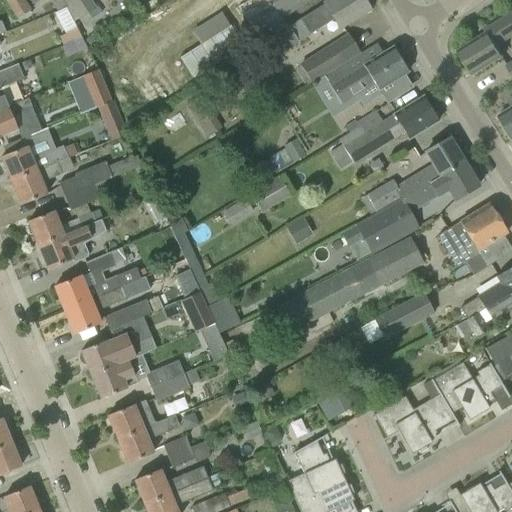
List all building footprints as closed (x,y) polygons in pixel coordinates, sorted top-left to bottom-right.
[(4,0),(17,19),(30,10),(23,0),(4,0)] [(51,0),(50,1),(56,11),(67,7),(64,0),(51,0)] [(64,0),(67,7),(74,22),(94,9),(88,0),(64,0)] [(267,0),(279,19),(309,0),(267,0)] [(331,0),(301,19),(310,33),(334,18),(339,27),(368,9),(362,0),(331,0)] [(486,34),(457,52),(472,75),(502,57),(496,47),(511,36),(511,12),(484,30),(486,34)] [(73,29),(64,33),(69,43),(78,38),(73,29)] [(93,34),(85,40),(90,47),(98,42),(93,34)] [(300,66),(310,83),(358,53),(347,36),(300,66)] [(407,72),(392,47),(382,54),(376,45),(323,77),(342,107),(355,99),(353,95),(373,83),(378,91),(407,72)] [(18,65),(0,72),(0,88),(14,82),(23,78),(18,65)] [(97,70),(81,76),(95,108),(97,107),(111,101),(97,70)] [(0,109),(7,107),(22,101),(14,82),(0,88),(0,109)] [(185,105),(206,138),(222,128),(201,95),(185,105)] [(393,116),(382,123),(375,112),(356,123),(359,128),(338,140),(352,163),(403,131),(407,139),(437,121),(422,97),(393,115),(393,116)] [(0,109),(0,138),(1,138),(17,131),(21,140),(41,131),(32,108),(28,99),(22,101),(7,107),(0,109)] [(97,107),(110,141),(127,134),(113,101),(111,101),(97,107)] [(511,107),(498,117),(511,138),(511,107)] [(360,199),(372,217),(462,163),(447,138),(430,149),(426,151),(435,167),(414,180),(412,177),(396,186),(392,180),(360,199)] [(283,147),(293,162),(304,155),(294,139),(283,147)] [(0,157),(10,181),(56,162),(67,158),(62,146),(30,159),(25,147),(0,157)] [(58,182),(64,197),(93,184),(93,185),(143,166),(138,154),(106,167),(104,161),(73,173),(74,176),(58,182)] [(56,162),(10,181),(20,205),(45,195),(40,182),(61,173),(56,162)] [(462,163),(372,217),(355,227),(373,257),(418,229),(409,214),(448,190),(455,200),(477,187),(462,163)] [(249,194),(260,213),(290,196),(279,176),(249,194)] [(93,184),(64,197),(70,210),(99,199),(93,185),(93,184)] [(155,198),(147,202),(151,212),(159,208),(155,198)] [(243,198),(221,211),(229,225),(251,212),(243,198)] [(506,233),(488,204),(437,236),(450,256),(471,242),(477,252),(506,233)] [(98,210),(91,213),(95,222),(101,220),(102,219),(98,210)] [(27,222),(37,246),(95,222),(91,213),(58,226),(52,212),(27,222)] [(95,222),(37,246),(47,270),(72,260),(73,263),(88,257),(82,242),(91,238),(104,231),(105,232),(106,232),(101,220),(95,222)] [(182,234),(173,238),(184,260),(193,256),(182,234)] [(274,308),(286,332),(358,295),(422,262),(409,239),(362,263),(307,291),(274,308)] [(53,287),(63,311),(134,281),(130,270),(104,280),(101,272),(125,262),(120,248),(84,262),(89,273),(80,277),(80,276),(53,287)] [(464,263),(472,276),(487,267),(479,254),(464,263)] [(484,309),(511,291),(511,266),(496,276),(500,283),(476,298),(460,308),(467,318),(478,312),(483,309),(484,309)] [(216,301),(209,284),(206,284),(203,277),(202,277),(201,276),(193,281),(199,294),(205,306),(216,301)] [(134,281),(63,311),(73,335),(99,324),(94,311),(139,293),(134,281)] [(511,291),(484,309),(491,321),(511,307),(511,291)] [(199,330),(213,325),(205,306),(199,294),(181,302),(194,332),(199,330)] [(383,340),(433,313),(423,294),(359,328),(368,344),(381,337),(383,340)] [(103,317),(108,330),(150,313),(145,300),(103,317)] [(218,306),(224,328),(240,323),(234,302),(218,306)] [(488,329),(478,313),(464,321),(473,338),(488,329)] [(213,325),(199,330),(212,363),(228,356),(213,325)] [(127,361),(147,353),(146,352),(155,349),(150,338),(142,341),(129,346),(125,335),(107,343),(106,341),(98,344),(80,351),(81,354),(79,354),(78,359),(80,363),(83,365),(85,364),(90,375),(127,360),(127,361)] [(494,366),(493,367),(494,368),(508,357),(511,362),(511,341),(509,335),(484,349),(494,366)] [(127,360),(90,375),(100,399),(118,392),(137,384),(136,381),(135,382),(127,361),(127,360)] [(144,375),(150,389),(183,375),(177,361),(144,375)] [(431,380),(429,380),(438,394),(450,414),(460,408),(468,421),(488,409),(485,403),(493,399),(489,393),(501,386),(488,364),(487,364),(488,365),(475,372),(477,375),(471,379),(461,363),(431,381),(431,380)] [(183,375),(150,389),(155,403),(189,389),(183,375)] [(438,394),(429,380),(421,386),(429,400),(418,406),(420,410),(413,414),(403,397),(372,415),(386,438),(397,431),(410,454),(417,451),(418,454),(426,449),(424,446),(430,443),(428,438),(435,433),(434,431),(454,419),(450,414),(438,394)] [(107,416),(117,440),(154,425),(153,423),(144,401),(132,406),(132,405),(107,416)] [(154,425),(117,440),(127,464),(152,453),(147,440),(166,431),(165,430),(178,425),(174,415),(153,423),(154,425)] [(0,446),(10,443),(6,432),(9,431),(4,419),(1,420),(0,419),(0,418),(0,446)] [(162,445),(167,457),(190,448),(185,436),(162,445)] [(285,481),(295,503),(343,480),(340,474),(343,473),(339,465),(337,466),(334,460),(329,463),(325,454),(321,455),(315,441),(292,453),(293,454),(302,473),(285,481)] [(0,446),(0,474),(20,467),(10,443),(0,446)] [(190,448),(167,457),(171,467),(194,458),(190,448)] [(258,458),(272,487),(285,481),(271,451),(258,458)] [(234,452),(226,456),(231,467),(239,463),(234,452)] [(133,480),(143,504),(206,478),(202,466),(165,482),(159,470),(133,480)] [(215,475),(206,478),(210,488),(219,484),(215,475)] [(206,478),(143,504),(146,511),(176,511),(174,505),(211,490),(210,488),(206,478)] [(348,511),(351,511),(347,503),(352,500),(349,494),(352,493),(349,485),(346,486),(343,480),(295,503),(299,511),(348,511)] [(453,511),(452,511),(496,511),(502,509),(503,511),(504,511),(511,507),(511,496),(506,485),(504,482),(492,490),(489,484),(481,488),(478,483),(458,495),(464,505),(453,511)] [(34,511),(38,511),(28,487),(2,497),(7,510),(0,511),(34,511)] [(190,507),(191,511),(216,511),(249,498),(245,489),(224,498),(222,493),(190,507)]
